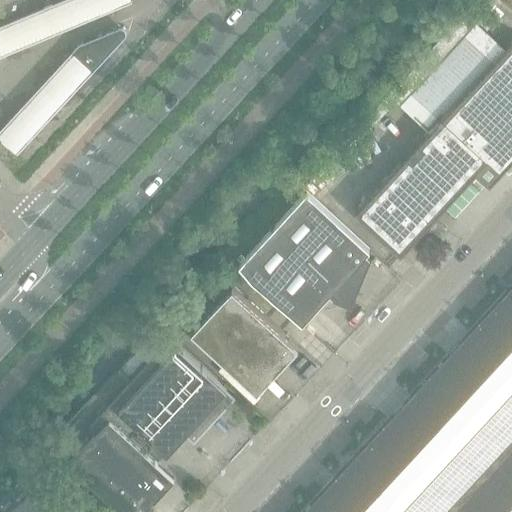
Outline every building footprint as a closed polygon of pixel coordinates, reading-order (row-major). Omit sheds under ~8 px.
[(62,27),(52,4),(43,8),(52,30),(62,27)] [(500,170),(511,157),(511,42),(506,49),(469,14),(392,97),(430,131),(356,210),(400,251),(486,157),(500,170)] [(91,68),(123,33),(123,31),(122,29),(119,28),(80,45),(73,52),(91,68)] [(351,304),(371,256),(370,255),(370,256),(366,252),(370,249),(306,190),(239,264),(302,322),(329,293),(332,296),(351,304)] [(511,511),(511,282),(299,511),(511,511)] [(298,346),(233,286),(232,285),(190,330),(256,391),(298,346)] [(213,402),(226,389),(171,338),(131,381),(186,432),(194,440),(221,410),(213,402)] [(142,511),(174,478),(126,434),(135,424),(166,453),(186,432),(131,381),(88,427),(95,433),(68,462),(122,511),(142,511)] [(68,511),(38,484),(11,511),(68,511)]
